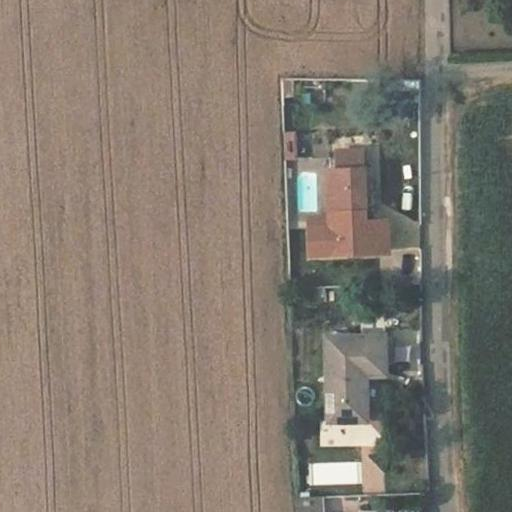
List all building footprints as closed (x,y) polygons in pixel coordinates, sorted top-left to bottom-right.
[(365,151),(340,152),(341,170),(365,169),(365,151)] [(341,170),(331,170),(333,227),(312,227),(313,257),(382,255),(381,222),(369,223),(368,169),(365,169),(341,170)] [(386,338),(329,338),(330,421),(367,420),(367,375),(367,364),(386,364),(386,338)] [(386,374),(386,364),(367,364),(367,375),(386,374)] [(300,511),(329,511),(329,498),(300,499),(300,511)]
